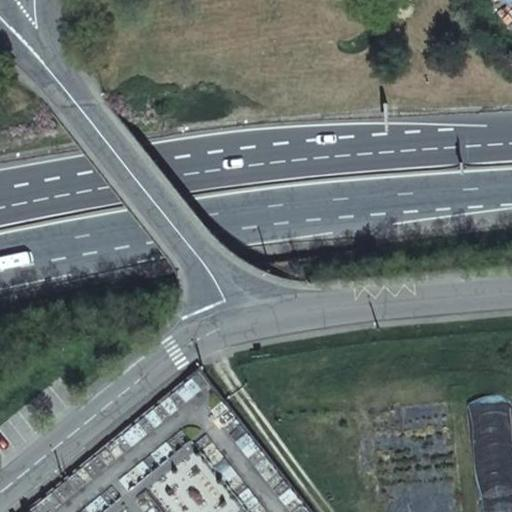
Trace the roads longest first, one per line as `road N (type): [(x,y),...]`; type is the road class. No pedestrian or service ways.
road 1 (trunk): [(0,251),(313,200),(511,186)]
road 2 (trunk): [(487,145),(277,161),(0,208)]
road 3 (trunk): [(487,145),(202,145),(0,181)]
road 4 (residential): [(27,44),(212,276),(233,320)]
road 5 (residential): [(233,320),(174,350),(0,492)]
road 6 (residential): [(511,293),(233,320)]
road 7 (track): [(192,338),(334,511)]
